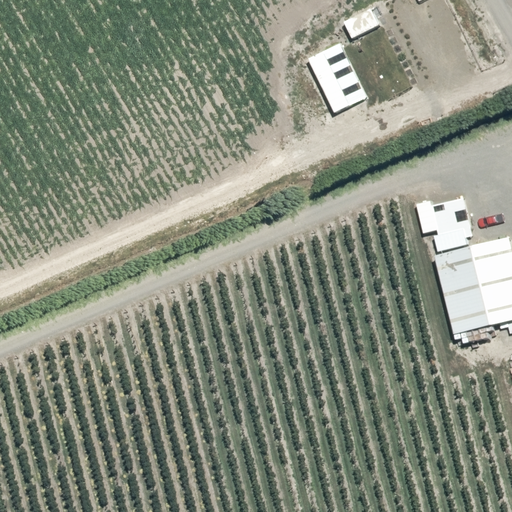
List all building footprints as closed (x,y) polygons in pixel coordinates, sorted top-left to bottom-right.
[(381,24),(372,7),(345,20),(354,38),(381,24)] [(445,72),(413,7),(383,22),(415,87),(445,72)] [(369,99),(341,43),(335,30),(314,40),(320,54),(311,58),(338,114),(369,99)] [(440,230),(433,199),(417,203),(425,234),(440,230)] [(436,235),(440,252),(438,253),(456,332),(511,319),(511,236),(470,245),(466,228),(436,235)]
